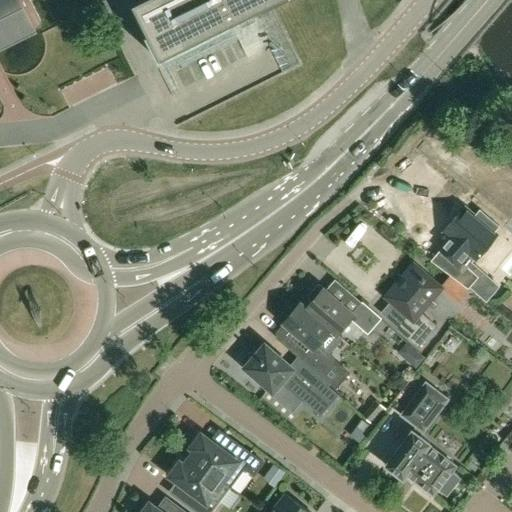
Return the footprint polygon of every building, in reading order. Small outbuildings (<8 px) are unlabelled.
[(0,0),(0,40),(41,20),(31,0),(0,0)] [(136,0),(152,30),(145,33),(158,60),(231,24),(227,17),(229,17),(229,15),(237,12),(243,24),(256,17),(250,5),(257,1),(261,9),(280,0),(136,0)] [(476,258),(496,234),(464,206),(444,230),(450,236),(440,248),(459,264),(469,252),(476,258)] [(418,344),(436,323),(419,309),(440,285),(414,262),(386,294),(408,313),(396,326),(418,344)] [(475,279),(469,286),(484,299),(497,284),(481,271),(478,276),(475,279)] [(353,312),(323,287),(320,284),(317,284),(309,294),(309,297),(312,300),(306,306),(331,327),(330,328),(336,333),(349,318),(368,333),(382,317),(362,300),(353,312)] [(331,327),(306,306),(300,301),(294,309),(291,306),(287,306),(279,316),(280,319),(283,321),(283,322),(312,347),(303,358),(322,375),(330,381),(336,387),(348,373),(334,360),(336,358),(318,342),(330,328),(331,327)] [(249,352),(243,358),(243,363),(245,365),(244,366),(270,388),(273,390),(281,381),(302,399),(321,415),(338,394),(327,385),(330,381),(322,375),(303,358),(294,368),(264,342),(255,353),(253,351),(249,352)] [(428,445),(429,443),(419,436),(447,399),(425,383),(401,415),(417,426),(413,431),(412,430),(385,465),(403,479),(404,477),(406,474),(431,493),(431,494),(433,495),(438,489),(446,495),(459,478),(450,472),(455,466),(428,445)] [(354,428),(363,436),(371,427),(362,419),(354,428)] [(189,457),(229,486),(244,467),(253,474),(262,461),(231,438),(223,449),(200,433),(190,446),(194,449),(189,457)] [(210,511),(229,486),(189,457),(183,464),(180,461),(170,475),(192,491),(184,502),(196,511),(210,511)] [(273,463),(263,478),(274,487),(285,472),(273,463)] [(233,487),(226,499),(236,505),(243,492),(233,487)] [(272,511),(310,511),(286,494),(272,511)] [(185,511),(180,508),(176,511),(162,511),(149,502),(141,511),(185,511)]
